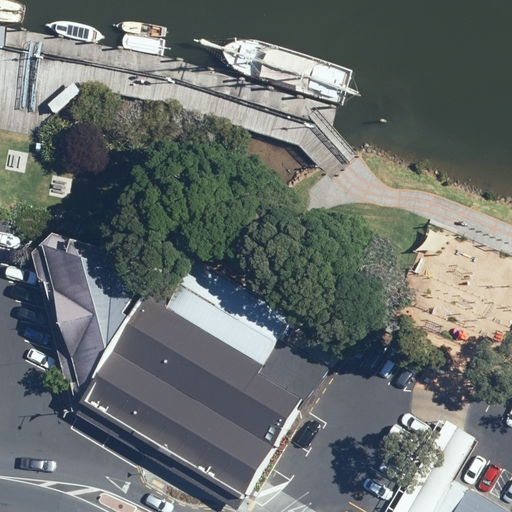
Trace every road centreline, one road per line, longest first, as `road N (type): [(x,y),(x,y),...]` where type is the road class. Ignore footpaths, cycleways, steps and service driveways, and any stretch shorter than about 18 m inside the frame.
road 1 (residential): [(17,462),(89,471),(178,511)]
road 2 (residential): [(0,313),(17,462)]
